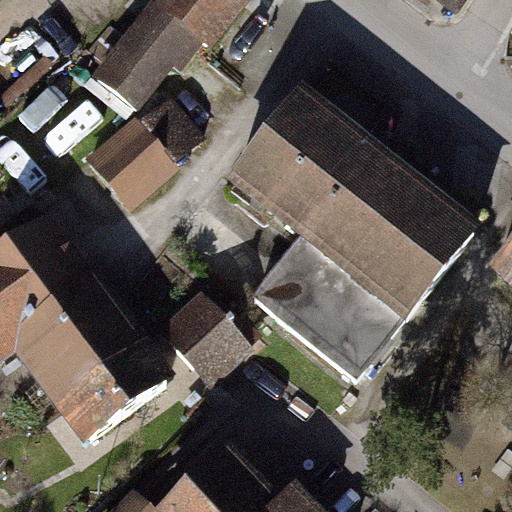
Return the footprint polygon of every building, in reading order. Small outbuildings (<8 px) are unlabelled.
[(249,1),(247,0),(143,0),(82,82),(125,114),(157,71),(182,90),(249,1)] [(463,0),(445,0),(458,8),(463,0)] [(171,103),(90,164),(128,213),(208,153),(171,103)] [(309,244),(376,161),(304,103),(237,187),(309,244)] [(478,241),(376,161),(309,244),(262,304),(363,385),(478,241)] [(0,356),(20,342),(67,406),(141,352),(39,215),(11,235),(21,248),(0,263),(0,356)] [(511,246),(476,285),(511,317),(511,246)] [(250,354),(205,305),(170,337),(215,386),(250,354)] [(141,352),(67,406),(94,442),(167,388),(141,352)] [(268,511),(261,511),(219,464),(165,511),(296,511),(284,498),(268,511)]
